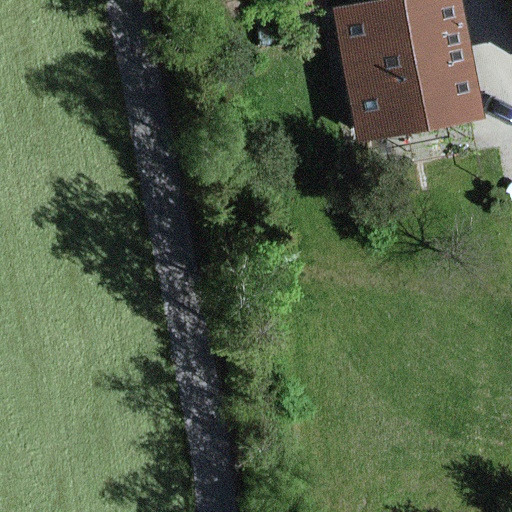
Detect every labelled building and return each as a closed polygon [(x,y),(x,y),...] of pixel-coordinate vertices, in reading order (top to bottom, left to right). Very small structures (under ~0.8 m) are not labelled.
[(268,0),(272,16),(311,9),(309,0),(268,0)] [(471,119),(448,0),(364,0),(317,9),(343,143),(471,119)] [(511,0),(491,0),(506,75),(511,74),(511,0)] [(511,350),(511,287),(268,262),(261,323),(511,350)] [(307,511),(358,504),(339,390),(287,398),(306,511),(307,511)] [(501,511),(511,501),(511,411),(498,426),(505,433),(427,511),(501,511)]
